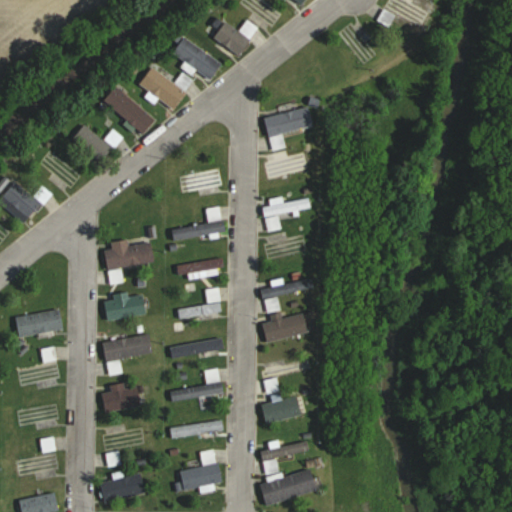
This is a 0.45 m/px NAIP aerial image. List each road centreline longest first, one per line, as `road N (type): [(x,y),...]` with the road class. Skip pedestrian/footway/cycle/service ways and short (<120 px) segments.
road 1 (residential): [(0,276),(342,0)]
road 2 (residential): [(247,76),(243,511)]
road 3 (residential): [(81,504),(86,206)]
